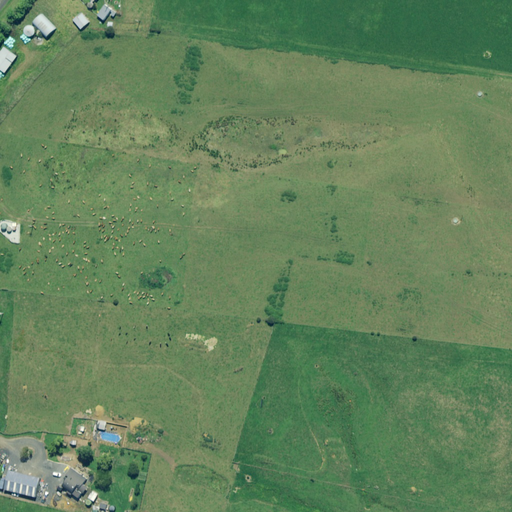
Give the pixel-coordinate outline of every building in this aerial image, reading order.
[(105,21),(110,14),(114,18),(117,14),(112,9),(106,5),(98,16),(105,21)] [(90,22),(82,13),(74,20),(82,29),(90,22)] [(33,23),(39,29),(36,31),(39,34),(41,32),(47,38),(48,37),(56,29),(42,15),(33,23)] [(28,26),(27,26),(26,27),(25,28),(25,29),(25,30),(24,31),(24,32),(25,33),(25,34),(26,35),(26,36),(27,36),(28,37),(29,37),(30,37),(31,37),(32,37),(33,37),(34,36),(35,35),(35,34),(36,34),(36,33),(36,32),(36,30),(36,29),(35,28),(34,27),(34,26),(33,26),(32,25),(31,25),(30,25),(29,26),(28,26)] [(18,57),(5,48),(0,55),(0,68),(6,73),(18,57)] [(117,308),(105,307),(104,317),(116,318),(117,308)] [(88,488),(83,484),(86,479),(74,471),(64,486),(74,492),(72,494),(78,498),(82,493),(84,494),(88,488)] [(99,494),(94,491),(89,499),(94,502),(99,494)]
